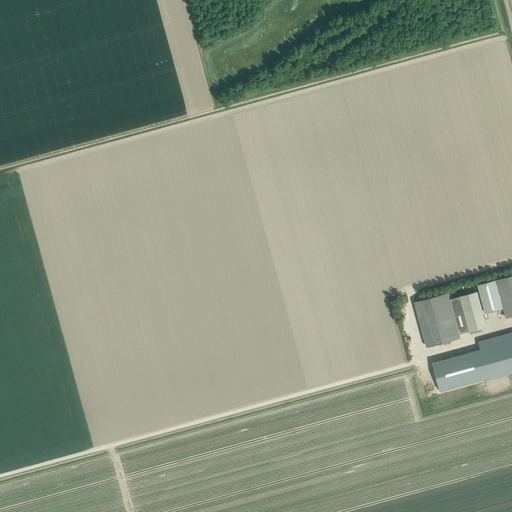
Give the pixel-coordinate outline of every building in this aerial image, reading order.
[(511,315),(511,275),(496,280),(503,308),(506,317),(511,315)] [(496,280),(477,285),(483,304),(481,304),(483,314),(503,308),(496,280)] [(487,326),(483,314),(481,304),(477,292),(458,297),(468,332),(487,326)] [(449,299),(447,293),(413,302),(425,348),(460,338),(458,334),(449,299)] [(458,297),(449,299),(458,334),(468,332),(458,297)] [(440,391),(488,378),(511,371),(511,340),(480,349),(432,362),(440,391)]
